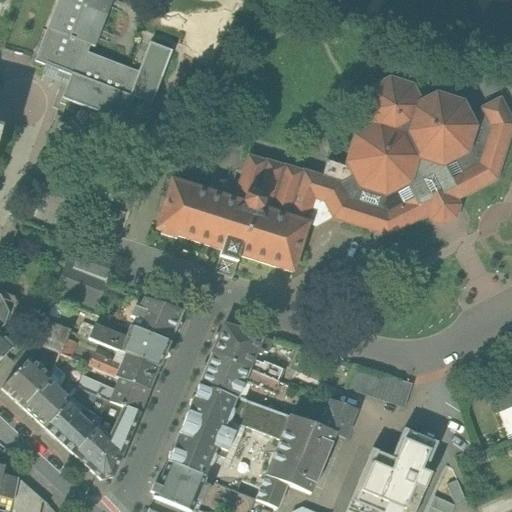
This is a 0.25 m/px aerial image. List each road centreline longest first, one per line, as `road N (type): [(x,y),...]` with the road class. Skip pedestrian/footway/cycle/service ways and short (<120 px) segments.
road 1 (residential): [(205,285),(427,352),(511,324)]
road 2 (residential): [(117,511),(179,378),(205,285)]
road 3 (residential): [(0,59),(29,95),(0,217)]
road 4 (residential): [(86,511),(0,426)]
